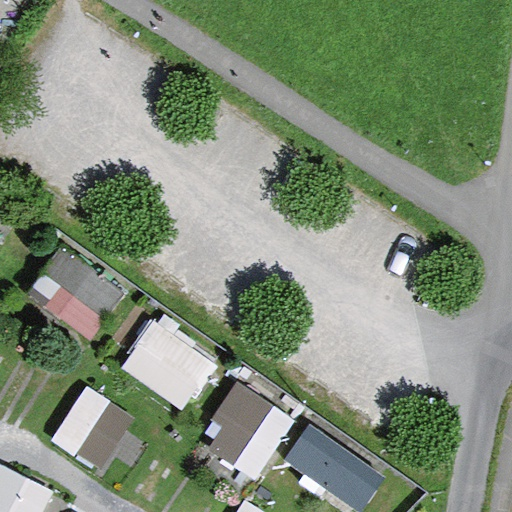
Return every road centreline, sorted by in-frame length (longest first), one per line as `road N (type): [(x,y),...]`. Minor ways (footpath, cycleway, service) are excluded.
road 1 (residential): [(504,227),(448,209),(124,0)]
road 2 (residential): [(494,305),(466,511)]
